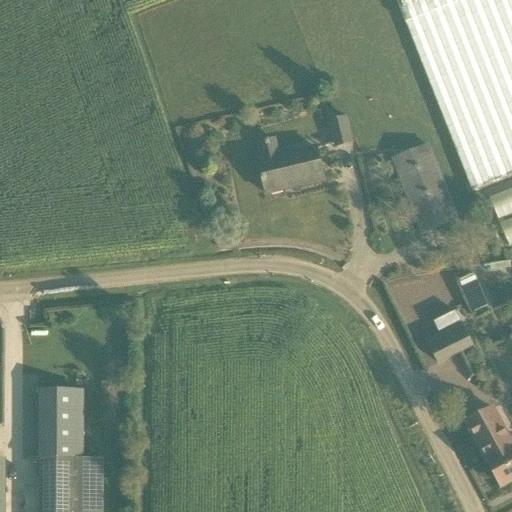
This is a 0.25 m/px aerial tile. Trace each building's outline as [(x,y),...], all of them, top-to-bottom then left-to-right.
[(511,0),(398,0),(475,190),(511,175),(511,0)] [(348,117),(330,122),(336,147),(354,143),(348,117)] [(324,181),(315,144),(280,153),(276,136),(256,140),(260,157),(258,157),(267,196),(297,189),(297,187),(324,181)] [(421,235),(457,221),(427,147),(392,161),(421,235)] [(511,186),(489,196),(507,245),(511,243),(511,186)] [(488,307),(479,286),(464,292),(474,313),(488,307)] [(468,375),(458,353),(471,347),(459,323),(420,342),(432,367),(443,362),(453,382),(468,375)] [(511,483),(511,445),(492,410),(466,424),(487,462),(501,489),(511,483)] [(38,511),(80,511),(80,509),(101,509),(101,461),(80,461),(39,461),(39,481),(38,511)]
